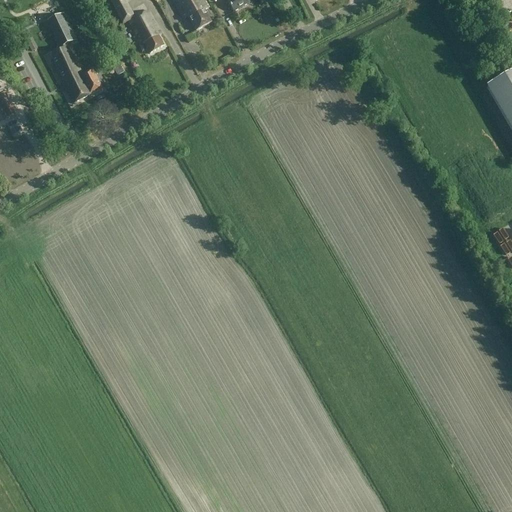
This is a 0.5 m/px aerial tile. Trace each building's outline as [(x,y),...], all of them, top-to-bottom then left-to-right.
[(109,0),(125,30),(131,26),(141,46),(144,44),(149,55),(164,47),(158,37),(161,35),(149,11),(135,18),(125,0),(109,0)] [(196,32),(211,23),(204,11),(208,9),(203,0),(172,0),(180,15),(185,12),(196,32)] [(233,13),(249,4),(246,0),(231,0),(227,2),(233,13)] [(45,23),(59,49),(46,57),(64,92),(65,91),(73,104),(102,90),(92,70),(83,74),(69,44),(75,41),(61,14),(45,23)] [(511,74),(487,89),(511,131),(511,74)]
